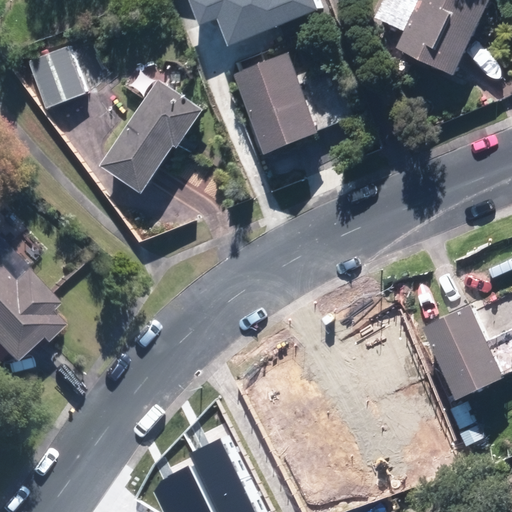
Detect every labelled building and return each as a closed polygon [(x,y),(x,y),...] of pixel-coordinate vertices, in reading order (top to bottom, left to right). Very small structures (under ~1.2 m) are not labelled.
[(500,0),(431,0),(413,42),(471,68),(500,0)] [(77,42),(39,59),(58,102),(96,86),(77,42)] [(300,50),(252,70),(283,145),(331,125),(300,50)] [(216,108),(170,79),(118,159),(152,181),(188,124),(200,132),(216,108)] [(0,245),(0,330),(16,348),(59,307),(0,245)] [(465,319),(429,335),(458,398),(493,382),(465,319)] [(413,331),(386,346),(407,385),(435,370),(413,331)] [(314,466),(393,435),(380,402),(334,421),(330,412),(297,425),(314,466)] [(430,511),(415,501),(407,511),(430,511)]
